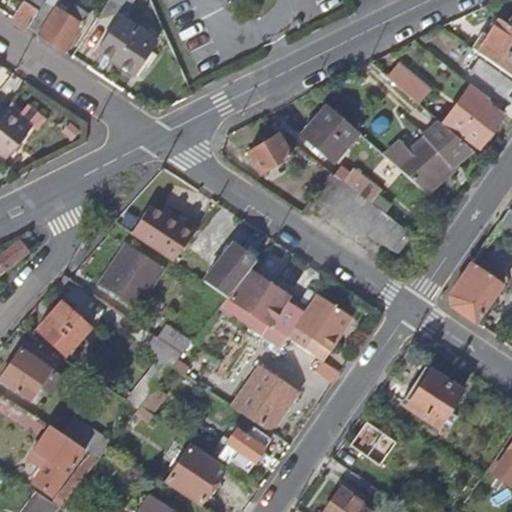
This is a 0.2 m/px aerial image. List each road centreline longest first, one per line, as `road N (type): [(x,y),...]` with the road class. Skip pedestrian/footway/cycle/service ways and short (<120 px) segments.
road 1 (residential): [(154,137),(430,0)]
road 2 (residential): [(410,308),(154,137)]
road 3 (residential): [(410,308),(267,511)]
road 4 (residential): [(154,137),(0,34)]
road 5 (residential): [(511,159),(410,308)]
road 6 (residential): [(0,218),(154,137)]
road 7 (residential): [(511,377),(410,308)]
